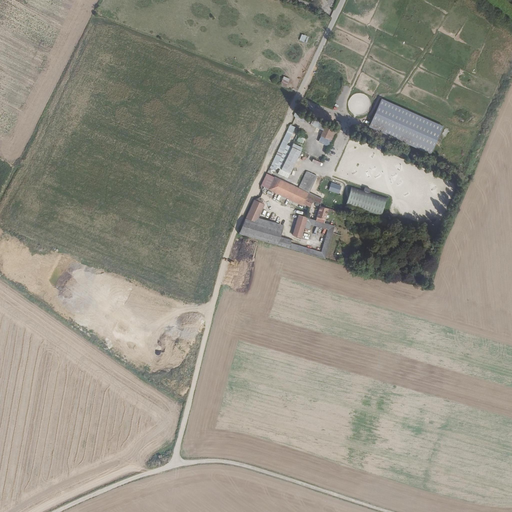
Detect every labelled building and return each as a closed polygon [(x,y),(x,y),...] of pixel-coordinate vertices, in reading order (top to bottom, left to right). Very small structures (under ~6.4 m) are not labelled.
[(302,34),(299,40),(306,43),(309,36),(302,34)] [(281,86),(287,87),(289,78),(283,76),(281,86)] [(369,129),(432,154),(444,124),(380,100),(369,129)] [(310,124),(313,119),(295,111),(293,115),(294,116),(295,117),(310,124)] [(323,130),(325,124),(313,119),(310,124),(323,130)] [(287,145),(295,126),(290,124),(269,168),(275,170),(276,167),(287,145)] [(332,141),(338,130),(334,128),(325,124),(323,130),(320,136),(321,136),(331,141),(332,141)] [(329,146),(331,141),(321,136),(319,141),(329,146)] [(291,147),(287,145),(276,167),(280,169),(291,147)] [(290,173),(301,151),(291,146),(291,147),(280,169),(289,173),(290,173)] [(287,178),(289,173),(280,169),(278,173),(287,178)] [(275,177),(269,189),(302,205),(303,203),(310,206),(311,204),(315,206),(316,203),(321,205),(323,200),(308,193),(316,175),(306,171),(299,189),(275,177)] [(269,189),(275,177),(266,174),(261,186),(269,189)] [(331,182),(328,190),(339,194),(342,186),(331,182)] [(351,187),(345,205),(380,217),(386,199),(351,187)] [(258,199),(254,200),(238,234),(277,245),(280,237),(283,225),(258,218),(264,206),(262,201),(258,199)] [(320,207),(316,221),(324,223),(328,211),(328,209),(320,207)] [(298,216),(293,235),(301,237),(307,218),(298,216)] [(328,230),(321,252),(327,253),(335,226),(324,223),(316,221),(307,218),(301,237),(307,239),(311,225),(328,230)] [(291,241),(280,237),(277,245),(289,249),(291,243),(291,241)] [(321,252),(291,243),(289,249),(325,259),(327,253),(321,252)]
